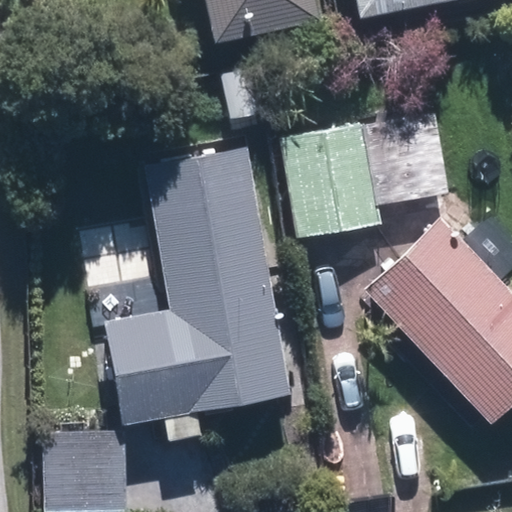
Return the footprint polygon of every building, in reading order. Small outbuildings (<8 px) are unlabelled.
[(305,0),(196,0),(205,42),(310,20),(305,0)] [(346,0),(350,20),(449,0),(346,0)] [(370,202),(445,191),(433,113),(358,124),(370,202)] [(358,124),(273,137),(288,237),(373,225),(370,202),(358,124)] [(279,398),(264,297),(242,150),(137,165),(159,313),(95,322),(110,423),(279,398)] [(511,309),(425,220),(352,289),(484,426),(511,399),(511,309)] [(118,511),(120,433),(39,432),(38,511),(77,511),(118,511)]
